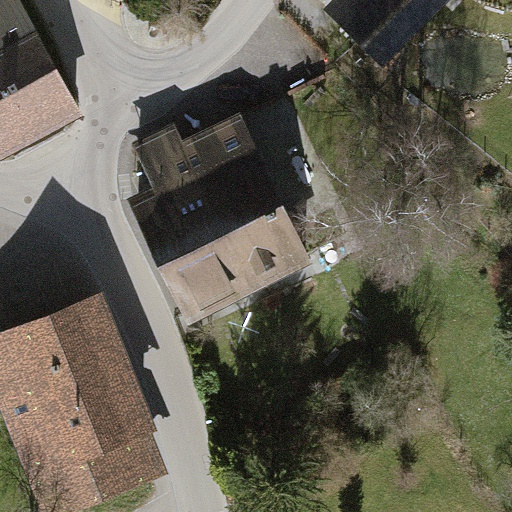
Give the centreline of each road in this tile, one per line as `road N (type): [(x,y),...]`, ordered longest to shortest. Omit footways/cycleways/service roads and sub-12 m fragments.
road 1 (residential): [(82,189),(181,409),(206,511)]
road 2 (residential): [(118,90),(158,81),(203,56),(239,0)]
